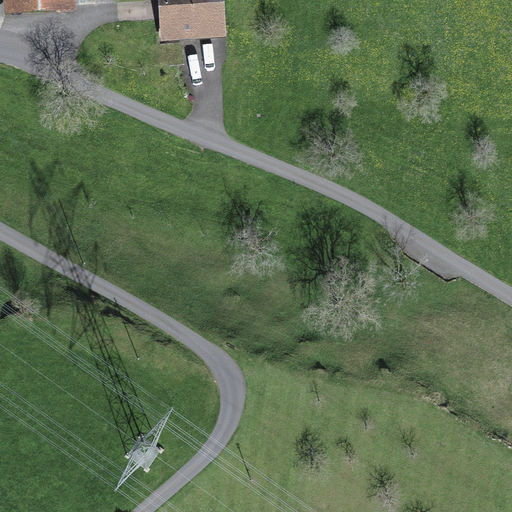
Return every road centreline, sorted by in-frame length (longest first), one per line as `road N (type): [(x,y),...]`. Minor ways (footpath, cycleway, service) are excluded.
road 1 (unclassified): [(511,297),(355,201),(0,52)]
road 2 (unclassified): [(0,230),(187,335),(227,373),(232,399),(222,435),(142,511)]
